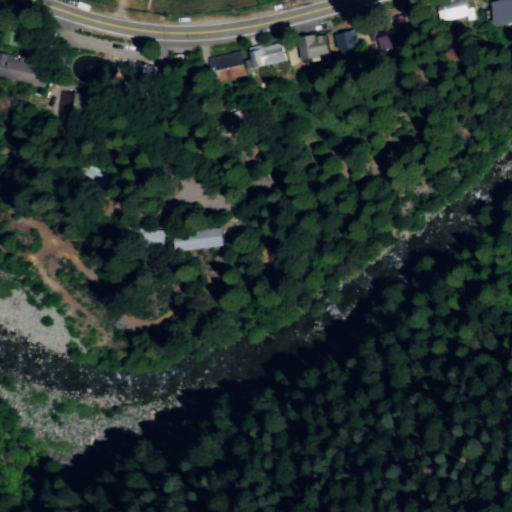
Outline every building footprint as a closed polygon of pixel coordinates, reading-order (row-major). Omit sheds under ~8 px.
[(457,0),(440,0),(437,14),(458,18),(461,1),(457,0)] [(511,23),(511,0),(498,0),(496,1),(502,26),(511,23)] [(368,50),(405,39),(399,18),(362,29),(368,50)] [(334,56),(355,50),(348,27),(328,33),(334,56)] [(385,56),(407,51),(404,32),(381,37),(385,56)] [(295,56),(325,56),(325,33),(295,33),(295,56)] [(251,67),(282,61),(278,40),(247,46),(251,67)] [(240,76),(237,51),(205,55),(208,80),(240,76)] [(0,78),(37,89),(44,65),(0,52),(0,78)] [(79,92),(61,91),(60,109),(78,111),(79,92)] [(165,247),(216,244),(214,224),(164,228),(165,247)]
